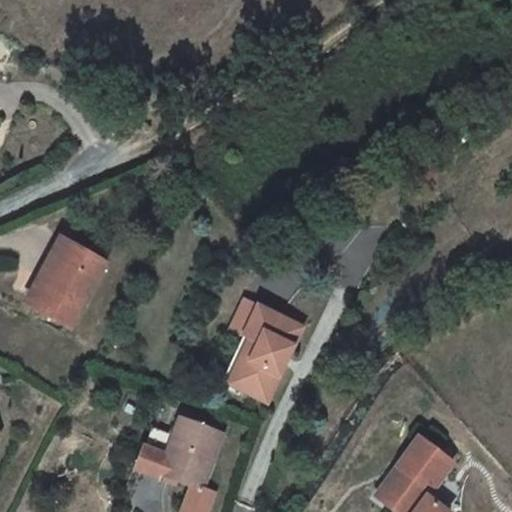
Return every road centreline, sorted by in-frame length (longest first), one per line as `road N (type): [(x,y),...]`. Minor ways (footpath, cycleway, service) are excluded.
road 1 (track): [(112,159),(288,76),(393,0)]
road 2 (residential): [(0,213),(112,159)]
